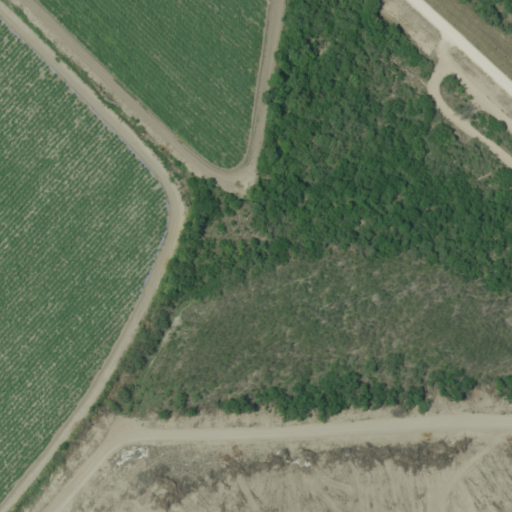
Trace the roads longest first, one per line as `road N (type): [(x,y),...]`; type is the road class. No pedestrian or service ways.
road 1 (residential): [(43,511),(110,443),(136,433),(511,420)]
road 2 (residential): [(511,88),(417,0)]
